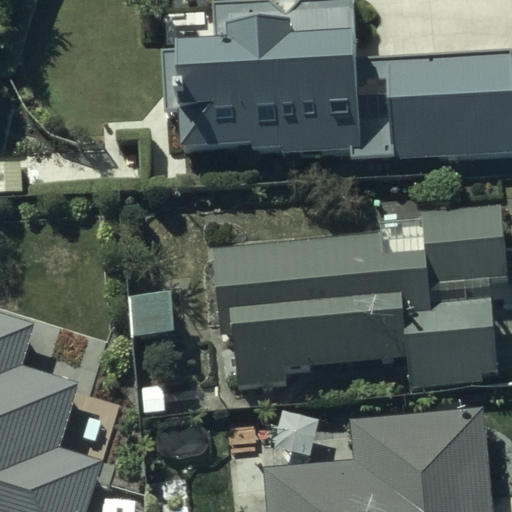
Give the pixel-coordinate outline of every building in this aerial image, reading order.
[(356,159),(354,2),(214,4),(215,55),(178,56),(179,162),(356,159)] [(511,116),(509,67),(389,74),(395,168),(511,160),(511,116)] [(383,240),(213,257),(216,348),(233,347),(235,393),(288,392),(288,378),(405,374),(406,396),(496,393),(494,342),(507,342),(506,310),(469,311),(469,289),(505,288),(502,214),(427,217),(428,260),(384,262),(383,240)] [(174,296),(132,296),(133,365),(184,364),(183,337),(174,337),(174,296)] [(0,511),(73,511),(73,510),(72,507),(70,504),(69,501),(67,498),(65,495),(62,492),(60,490),(57,487),(82,402),(71,358),(0,331),(0,511)] [(355,467),(263,475),(265,511),(490,511),(483,417),(352,427),(355,467)]
